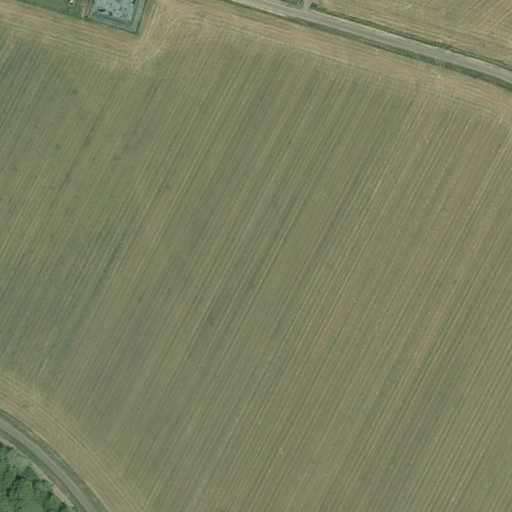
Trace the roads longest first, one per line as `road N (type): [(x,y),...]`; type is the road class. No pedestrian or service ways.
road 1 (unclassified): [(511,80),(254,0)]
road 2 (unclassified): [(92,511),(38,452),(0,424)]
